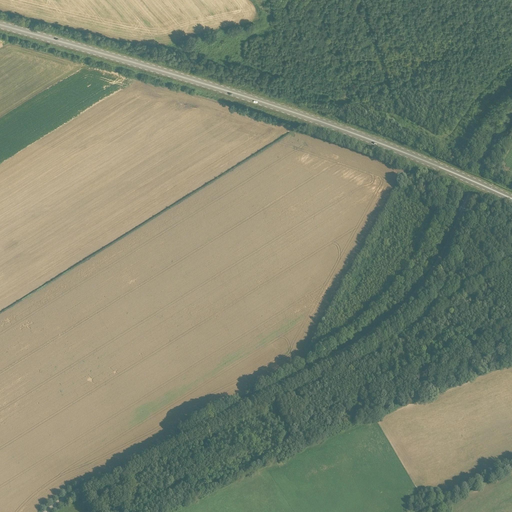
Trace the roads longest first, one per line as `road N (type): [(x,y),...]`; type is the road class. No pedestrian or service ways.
road 1 (unclassified): [(47,511),(339,354),(397,313),(439,260),(481,172)]
road 2 (primary): [(511,198),(326,120),(0,23)]
road 3 (track): [(511,267),(507,261),(399,333),(230,421),(257,469)]
